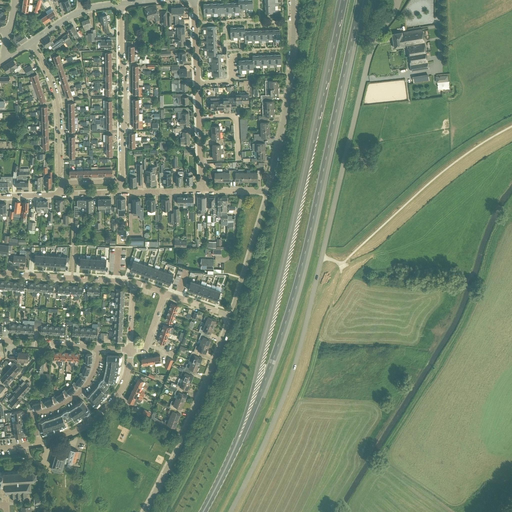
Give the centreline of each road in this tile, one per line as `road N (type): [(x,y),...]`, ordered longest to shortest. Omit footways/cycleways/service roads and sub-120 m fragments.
road 1 (trunk): [(238,438),(277,346),(303,254),(359,0)]
road 2 (trunk): [(343,0),(238,438)]
road 3 (residential): [(143,511),(227,325),(223,313),(163,292)]
road 4 (tertiary): [(230,511),(296,361),(321,257)]
road 5 (tertiary): [(321,257),(369,52),(397,0)]
road 6 (residential): [(201,191),(259,192),(270,185),(292,0)]
road 7 (residential): [(122,182),(121,2)]
road 8 (residential): [(0,449),(61,435),(95,415),(118,392),(129,349)]
road 9 (residential): [(31,42),(56,97),(60,183)]
road 10 (residential): [(134,283),(0,273)]
